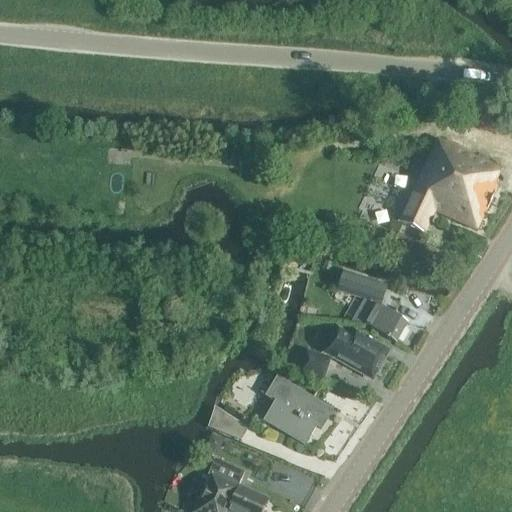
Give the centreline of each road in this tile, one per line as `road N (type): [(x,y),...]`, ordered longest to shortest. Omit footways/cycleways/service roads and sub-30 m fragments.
road 1 (tertiary): [(511,80),(0,35)]
road 2 (tertiary): [(332,511),(511,237)]
